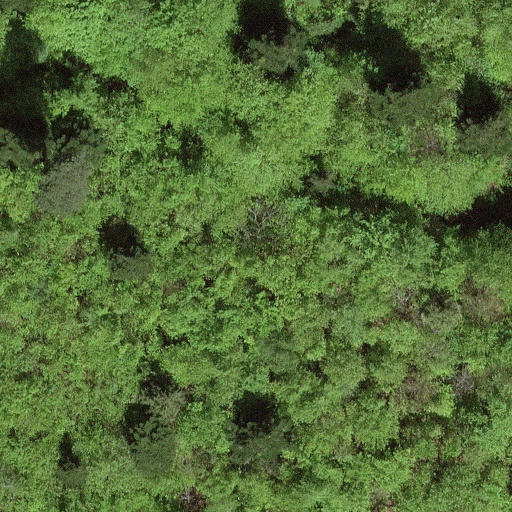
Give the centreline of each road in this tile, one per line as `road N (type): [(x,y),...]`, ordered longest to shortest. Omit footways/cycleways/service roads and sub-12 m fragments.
road 1 (track): [(511,162),(415,220),(219,185),(107,86),(0,77)]
road 2 (track): [(501,175),(493,511)]
